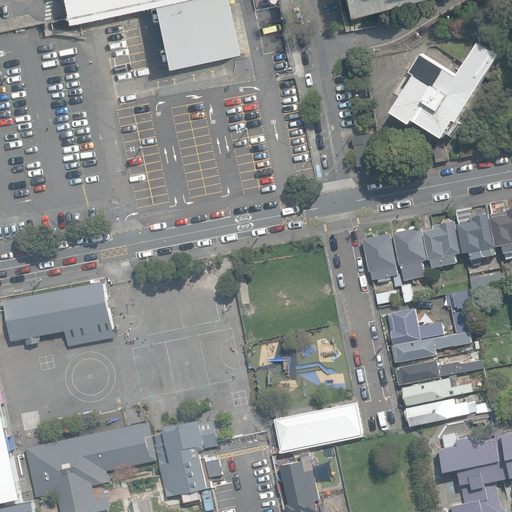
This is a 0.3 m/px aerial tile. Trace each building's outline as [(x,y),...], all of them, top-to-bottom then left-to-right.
[(63,0),(65,8),(69,26),(101,19),(155,7),(188,0),(63,0)] [(227,0),(188,0),(155,7),(168,70),(235,56),(240,55),(227,0)] [(345,0),(349,19),(351,19),(365,15),(423,0),(345,0)] [(105,196),(74,49),(52,53),(45,18),(0,27),(0,201),(3,216),(105,196)] [(415,120),(444,139),(448,133),(454,137),(462,123),(459,122),(500,56),(479,43),(459,75),(424,53),(420,59),(416,57),(409,70),(412,72),(412,73),(416,75),(392,112),(412,125),(415,120)] [(353,137),(359,167),(378,163),(372,133),(353,137)] [(457,138),(461,157),(481,153),(478,134),(457,138)] [(437,162),(448,160),(446,147),(434,150),(437,162)] [(504,244),(507,259),(511,257),(511,205),(511,206),(510,209),(508,209),(508,210),(492,213),(493,217),(492,217),(498,246),(504,244)] [(471,220),(468,206),(457,208),(460,222),(471,220)] [(471,251),(474,265),(481,264),(480,258),(497,254),(495,246),(496,246),(490,213),(487,214),(484,212),(479,213),(477,216),(471,217),(471,221),(459,223),(465,252),(471,251)] [(432,258),(434,267),(458,262),(457,253),(463,252),(456,220),(454,221),(454,220),(450,218),(445,219),(443,222),(441,223),(442,227),(425,230),(431,259),(432,258)] [(402,264),(405,280),(426,276),(423,260),(429,259),(422,226),(419,227),(416,225),(412,226),(410,229),(407,229),(404,227),(399,228),(398,231),(394,232),(401,265),(402,264)] [(394,275),(396,286),(403,285),(400,273),(399,273),(397,265),(399,265),(392,232),(388,233),(386,231),(381,232),(380,235),(376,236),(374,234),(369,234),(367,238),(364,238),(371,271),(372,270),(374,279),(379,278),(379,282),(392,279),(391,276),(394,275)] [(255,288),(260,330),(324,323),(316,255),(255,265),(257,288),(255,288)] [(505,281),(503,272),(471,279),(473,289),(505,281)] [(464,289),(472,287),(470,278),(471,278),(470,274),(461,276),(464,289)] [(4,301),(6,310),(12,342),(26,339),(28,345),(41,342),(39,336),(66,331),(69,346),(116,337),(105,283),(105,282),(4,301)] [(333,283),(324,284),(327,305),(336,303),(333,283)] [(403,284),(406,301),(415,299),(412,283),(403,284)] [(453,305),(458,332),(477,328),(472,304),(469,289),(447,294),(449,306),(453,305)] [(395,290),(377,293),(379,304),(397,301),(396,298),(402,297),(401,292),(396,293),(395,290)] [(220,300),(199,304),(211,369),(232,365),(220,300)] [(397,362),(437,354),(436,349),(474,342),(471,330),(444,335),(442,322),(419,326),(416,308),(388,313),(391,331),(393,330),(396,343),(394,344),(397,362)] [(92,350),(40,358),(42,372),(94,364),(92,350)] [(401,384),(474,369),(472,361),(460,363),(460,360),(440,365),(438,359),(400,367),(401,369),(398,370),(401,384)] [(484,359),(472,361),(474,369),(485,366),(484,359)] [(406,398),(407,405),(474,391),(472,382),(453,386),(451,377),(404,387),(404,389),(402,392),(403,397),(406,398)] [(82,402),(72,405),(73,410),(102,402),(99,391),(80,396),(82,402)] [(0,501),(22,497),(0,395),(0,501)] [(410,420),(412,425),(488,409),(486,402),(477,404),(477,401),(468,403),(467,401),(456,404),(455,397),(408,407),(408,409),(406,409),(409,420),(410,420)] [(277,418),(283,451),(364,435),(358,402),(277,418)] [(140,403),(123,406),(126,424),(144,420),(140,403)] [(168,431),(156,434),(165,475),(169,496),(211,487),(209,477),(224,473),(224,471),(221,458),(234,455),(231,443),(208,448),(208,447),(219,445),(214,421),(202,423),(201,420),(167,427),(168,431)] [(62,511),(86,511),(112,507),(109,496),(97,498),(94,484),(110,481),(108,470),(159,459),(151,421),(127,426),(51,442),(27,447),(37,497),(58,492),(62,511)] [(511,431),(505,433),(503,430),(496,431),(497,437),(478,441),(477,435),(458,439),(457,432),(443,435),(445,448),(442,448),(446,471),(459,468),(467,503),(453,506),(454,511),(506,511),(506,508),(502,508),(496,479),(511,476),(511,431)] [(287,504),(288,511),(314,511),(318,511),(316,500),(320,499),(311,451),(301,453),(302,460),(282,464),(290,503),(287,504)] [(230,511),(226,491),(201,497),(204,511),(230,511)] [(0,511),(36,511),(34,500),(0,507),(0,511)]
